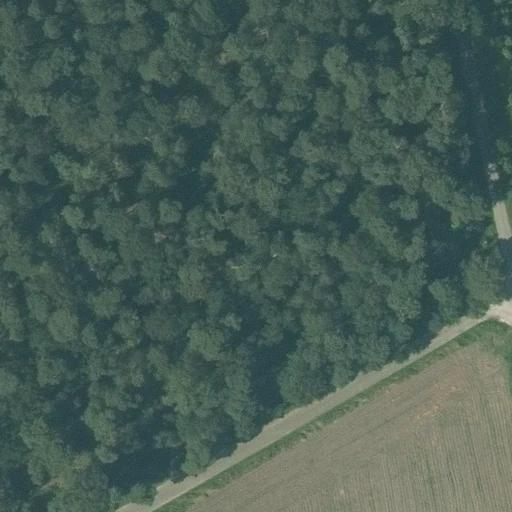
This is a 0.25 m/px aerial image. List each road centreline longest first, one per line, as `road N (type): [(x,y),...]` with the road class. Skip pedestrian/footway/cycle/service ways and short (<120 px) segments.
road 1 (unclassified): [(133,511),(511,295)]
road 2 (unclassified): [(454,0),(511,267)]
